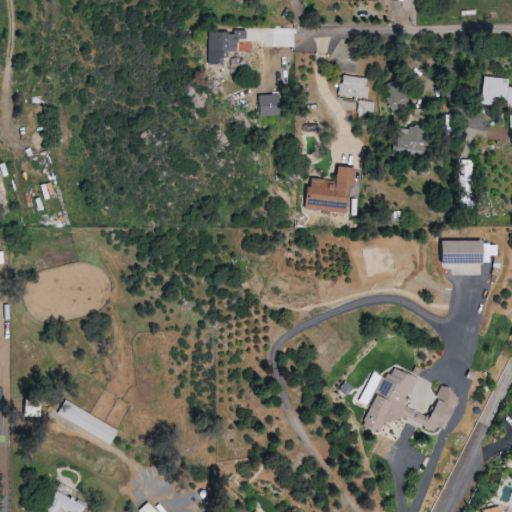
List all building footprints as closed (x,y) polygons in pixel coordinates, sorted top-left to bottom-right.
[(206,65),(224,65),(224,52),(235,52),(235,40),(245,40),(246,31),(232,30),(232,33),(206,33),(206,65)] [(366,98),(368,78),(341,75),(339,95),(366,98)] [(506,79),(481,76),(478,103),(490,105),(491,101),(511,103),(511,87),(505,87),(506,79)] [(384,85),(390,95),(384,99),(391,112),(409,103),(396,79),(384,85)] [(277,95),(256,96),(257,116),(278,115),(277,95)] [(357,113),(373,114),(374,102),(358,100),(357,113)] [(423,154),(424,126),(407,126),(407,132),(393,131),(392,149),(402,150),(401,153),(423,154)] [(472,160),(459,160),(459,180),(473,179),(472,160)] [(303,208),(343,213),(347,185),(352,185),(354,167),(335,165),(333,181),(307,178),(303,208)] [(438,242),(438,263),(489,262),(489,255),(497,255),(497,240),(438,242)] [(440,387),(428,416),(403,406),(415,377),(391,367),(386,378),(371,372),(359,402),(369,407),(361,426),(379,434),(387,414),(432,432),(437,422),(446,425),(459,394),(440,387)] [(56,414),(109,444),(117,430),(64,399),(56,414)] [(68,511),(80,511),(84,506),(55,491),(43,511),(55,511),(59,507),(68,511)]
